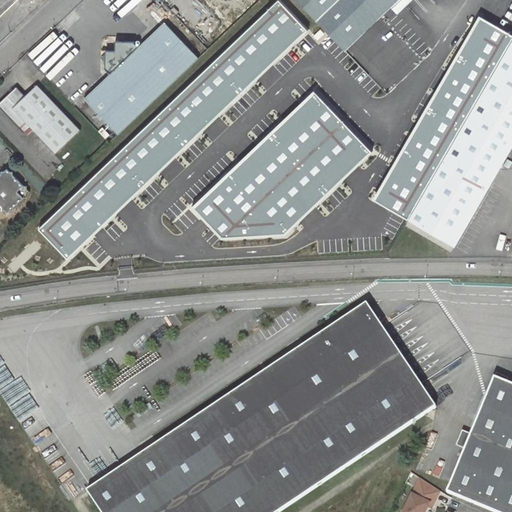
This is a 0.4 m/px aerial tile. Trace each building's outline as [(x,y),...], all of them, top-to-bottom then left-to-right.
[(0,0),(0,16),(17,0),(0,0)] [(279,0),(278,0),(40,228),(70,258),(308,29),(279,0)] [(296,0),(342,48),(386,7),(393,0),(296,0)] [(413,0),(393,0),(386,7),(396,17),(413,0)] [(405,220),(511,36),(478,17),(372,200),(405,220)] [(110,74),(85,98),(119,135),(200,58),(165,22),(140,46),(135,42),(129,41),(124,36),(120,41),(116,41),(115,50),(107,50),(106,54),(101,59),(106,63),(105,69),(110,74)] [(511,42),(464,126),(509,153),(511,146),(511,42)] [(17,87),(0,102),(0,107),(24,132),(30,126),(57,153),(81,130),(38,84),(26,95),(17,87)] [(314,91),(193,206),(223,238),(286,234),(372,151),(314,91)] [(464,126),(441,165),(410,219),(455,246),(509,153),(464,126)] [(0,211),(2,209),(6,209),(8,212),(11,209),(14,210),(14,206),(24,197),(27,197),(27,195),(30,192),(28,190),(28,186),(23,185),(14,175),(14,172),(10,172),(8,169),(5,172),(2,171),(2,174),(0,176),(0,211)] [(87,498),(96,511),(284,511),(435,407),(363,305),(87,498)] [(511,511),(511,384),(492,377),(445,492),(493,511),(511,511)] [(440,491),(420,478),(403,511),(424,511),(428,506),(429,506),(433,505),(440,491)]
